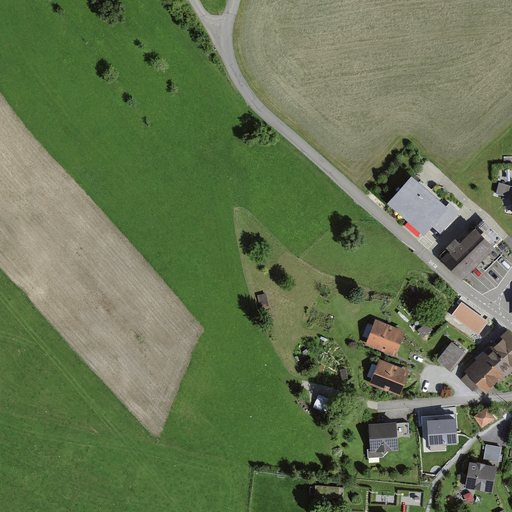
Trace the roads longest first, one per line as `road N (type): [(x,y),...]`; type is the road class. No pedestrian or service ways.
road 1 (unclassified): [(375,211),(253,101),(228,45)]
road 2 (residential): [(375,211),(494,310)]
road 3 (residential): [(511,397),(388,405)]
